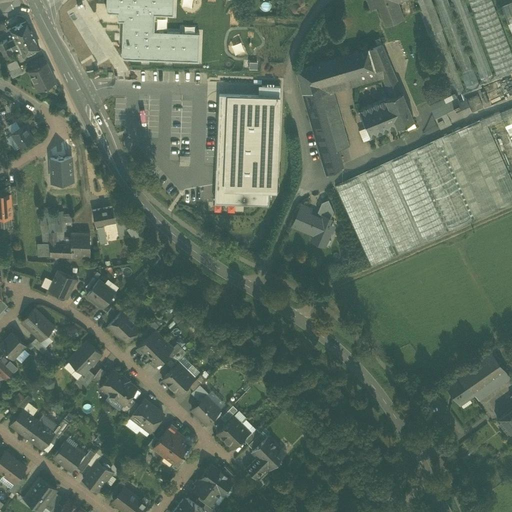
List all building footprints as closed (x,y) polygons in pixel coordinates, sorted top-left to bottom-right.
[(106,0),(106,10),(107,11),(108,12),(117,12),(123,13),(123,20),(121,55),(122,57),(124,58),(198,61),(199,32),(154,31),(155,14),(173,15),(173,0),(106,0)] [(385,24),(404,18),(400,7),(399,7),(399,8),(397,9),(395,3),(395,2),(394,0),(371,0),(373,4),(380,1),(381,4),(379,5),(385,23),(385,24)] [(420,9),(428,33),(429,33),(442,28),(431,0),(418,0),(422,9),(420,9)] [(433,0),(467,90),(480,85),(447,0),(433,0)] [(450,0),(481,82),(494,77),(465,0),(450,0)] [(468,0),(496,76),(511,70),(511,53),(492,0),(468,0)] [(511,1),(501,6),(511,32),(511,1)] [(14,38),(16,42),(33,33),(27,20),(23,22),(22,22),(14,26),(13,26),(10,28),(12,31),(11,32),(14,38)] [(451,93),(452,96),(456,94),(465,91),(442,28),(429,33),(451,93)] [(39,46),(33,33),(16,42),(17,45),(20,51),(21,50),(23,54),(27,52),(27,53),(35,49),(39,46)] [(0,41),(0,46),(1,49),(16,42),(14,38),(7,41),(6,38),(0,41)] [(17,45),(16,42),(1,49),(4,55),(12,51),(11,48),(17,45)] [(295,68),(326,172),(343,164),(338,148),(320,85),(379,68),(382,76),(390,96),(402,91),(382,43),(295,68)] [(7,64),(10,70),(20,65),(17,59),(7,64)] [(29,70),(38,89),(47,85),(46,84),(55,80),(46,61),(29,70)] [(23,72),(20,65),(10,70),(9,70),(13,77),(23,72)] [(320,85),(338,148),(349,145),(334,90),(382,76),(379,68),(320,85)] [(280,86),(262,85),(261,95),(280,96),(280,86)] [(390,96),(385,98),(397,126),(405,122),(413,119),(414,119),(402,91),(390,96)] [(261,95),(219,93),(216,167),(215,201),(254,203),(268,203),(269,190),(276,190),(280,96),(261,95)] [(429,103),(440,126),(483,106),(480,101),(479,98),(478,95),(473,97),(472,95),(470,96),(471,98),(469,99),(467,100),(466,98),(459,101),(456,94),(452,96),(451,93),(429,103)] [(369,137),(397,126),(385,98),(358,109),(369,137)] [(511,106),(500,111),(502,118),(511,142),(511,106)] [(511,179),(487,124),(502,118),(500,111),(479,120),(480,121),(335,186),(371,266),(511,202),(511,179)] [(16,119),(8,124),(12,130),(20,125),(16,119)] [(413,119),(405,122),(407,129),(415,125),(413,119)] [(20,146),(33,138),(25,124),(11,133),(16,139),(17,138),(21,145),(20,146)] [(72,156),(50,157),(52,181),(73,180),(72,156)] [(0,189),(0,193),(11,193),(10,185),(10,183),(0,189)] [(11,203),(11,193),(0,193),(0,223),(12,223),(11,216),(12,216),(11,203)] [(322,214),(330,217),(333,210),(328,199),(322,202),(318,211),(322,215),(322,214)] [(311,240),(324,245),(330,231),(328,230),(331,223),(328,222),(330,217),(322,214),(322,215),(320,219),(309,214),(311,208),(302,203),(293,224),(314,233),(311,240)] [(93,210),(95,224),(115,221),(112,206),(93,210)] [(117,209),(123,218),(127,215),(121,206),(117,209)] [(48,222),(49,231),(56,230),(62,230),(62,222),(64,221),(63,211),(47,212),(48,222)] [(40,212),(41,222),(48,222),(47,212),(40,212)] [(57,243),(56,230),(49,231),(50,255),(71,256),(71,243),(57,243)] [(97,233),(98,240),(100,240),(118,237),(117,230),(97,233)] [(71,256),(90,257),(90,232),(71,232),(71,243),(71,256)] [(49,288),(68,297),(76,278),(58,269),(49,288)] [(87,294),(103,306),(113,291),(104,284),(105,283),(99,278),(87,294)] [(102,316),(106,320),(116,310),(112,306),(102,316)] [(22,321),(41,339),(54,325),(35,307),(22,321)] [(107,325),(124,342),(140,326),(122,309),(107,325)] [(141,333),(146,337),(154,328),(154,329),(159,324),(154,320),(141,333)] [(141,357),(142,359),(163,338),(154,329),(154,328),(146,337),(136,346),(142,352),(141,353),(140,355),(141,357)] [(0,343),(0,345),(13,358),(26,345),(12,331),(0,343)] [(31,341),(43,352),(47,347),(36,337),(31,341)] [(172,347),(163,338),(142,359),(145,361),(147,361),(149,360),(149,359),(150,360),(155,365),(164,355),(173,347),(172,347)] [(82,372),(83,372),(88,367),(102,353),(87,339),(77,349),(78,350),(69,359),(82,372)] [(164,355),(169,360),(178,350),(182,346),(177,342),(172,347),(173,347),(164,355)] [(456,374),(472,393),(474,392),(506,369),(491,349),(456,374)] [(182,354),(178,350),(169,360),(167,362),(171,366),(177,359),(182,354)] [(179,361),(187,369),(192,363),(182,354),(177,359),(179,361)] [(0,358),(0,371),(6,378),(13,371),(0,358)] [(167,383),(170,386),(187,369),(179,361),(172,367),(162,378),(167,382),(167,383)] [(199,371),(192,363),(187,369),(194,376),(199,371)] [(93,376),(98,380),(106,370),(101,366),(95,374),(93,376)] [(75,380),(84,389),(93,376),(95,374),(88,367),(83,372),(82,372),(75,380)] [(124,404),(130,396),(137,386),(129,380),(129,379),(124,374),(123,376),(113,368),(103,383),(108,387),(106,390),(124,404)] [(194,376),(187,369),(170,386),(172,389),(173,389),(178,393),(190,381),(195,376),(194,376)] [(506,369),(474,392),(479,398),(511,375),(506,369)] [(189,385),(193,389),(200,383),(205,377),(201,373),(192,382),(189,385)] [(459,401),(459,402),(472,393),(456,374),(444,382),(459,401)] [(54,377),(45,377),(45,387),(55,386),(54,377)] [(208,391),(200,383),(193,389),(191,392),(200,400),(205,394),(208,391)] [(210,389),(208,391),(205,394),(219,408),(224,403),(210,389)] [(11,411),(17,415),(22,408),(22,409),(28,401),(32,397),(28,393),(11,411)] [(192,408),(206,422),(220,408),(219,408),(205,394),(200,400),(192,408)] [(121,407),(126,411),(135,399),(130,396),(124,404),(121,407)] [(131,415),(150,430),(163,412),(144,397),(140,403),(131,414),(131,415)] [(126,411),(131,414),(140,403),(135,399),(126,411)] [(37,408),(28,401),(22,409),(31,416),(32,415),(37,408)] [(229,408),(233,412),(237,408),(233,404),(229,408)] [(507,433),(511,439),(511,407),(497,418),(508,433),(507,433)] [(10,423),(26,435),(38,419),(32,415),(31,416),(22,409),(22,408),(17,415),(10,423)] [(221,416),(225,420),(233,412),(229,408),(221,416)] [(222,437),(224,439),(241,422),(233,414),(217,431),(221,436),(222,437)] [(58,424),(64,428),(69,422),(63,417),(58,424)] [(45,424),(38,419),(26,435),(42,447),(49,439),(54,432),(52,431),(44,425),(45,424)] [(171,421),(167,427),(173,430),(174,428),(175,428),(177,425),(171,421)] [(249,430),(241,422),(224,439),(227,442),(228,442),(232,447),(249,430)] [(49,439),(53,443),(64,428),(58,424),(52,431),(54,432),(49,439)] [(252,430),(256,434),(260,430),(256,426),(252,430)] [(153,446),(163,453),(180,432),(175,428),(174,428),(173,430),(167,427),(159,438),(153,446)] [(244,438),(248,442),(256,434),(252,430),(244,438)] [(248,442),(253,447),(266,435),(261,430),(260,430),(256,434),(248,442)] [(185,436),(180,432),(163,453),(174,461),(179,454),(188,442),(183,438),(185,436)] [(183,438),(188,442),(192,437),(187,433),(185,436),(183,438)] [(255,458),(267,470),(267,469),(265,466),(267,464),(270,467),(280,456),(280,457),(282,456),(281,455),(287,450),(282,445),(281,447),(267,433),(266,435),(253,447),(252,449),(258,455),(255,458)] [(147,444),(152,448),(153,446),(159,438),(154,434),(147,444)] [(53,455),(71,469),(71,468),(83,453),(76,448),(75,449),(64,441),(53,455)] [(90,459),(88,462),(93,465),(97,460),(103,451),(98,448),(95,452),(90,459)] [(90,449),(85,455),(90,459),(95,452),(90,449)] [(4,472),(15,480),(20,474),(26,466),(5,450),(0,455),(0,470),(4,473),(4,472)] [(172,464),(177,468),(184,458),(179,454),(174,461),(172,464)] [(77,466),(82,470),(88,462),(90,459),(85,455),(77,466)] [(246,466),(250,470),(246,474),(254,482),(258,478),(260,477),(267,470),(255,458),(246,466)] [(83,478),(98,489),(106,479),(110,473),(112,471),(97,460),(93,465),(83,478)] [(205,472),(202,476),(220,490),(222,491),(229,482),(231,479),(225,475),(226,474),(222,471),(220,470),(211,463),(208,467),(207,467),(205,468),(204,469),(204,471),(205,472)] [(229,482),(232,484),(237,477),(226,466),(222,471),(226,474),(225,475),(231,479),(229,482)] [(4,473),(0,478),(10,486),(15,480),(4,472),(4,473)] [(110,473),(106,479),(110,483),(115,476),(110,473)] [(9,488),(14,492),(25,478),(20,474),(15,480),(10,486),(9,488)] [(40,509),(41,509),(45,505),(55,491),(57,489),(39,475),(23,496),(33,503),(34,501),(42,507),(40,509)] [(213,499),(220,490),(202,476),(200,478),(198,478),(197,479),(196,480),(196,482),(197,483),(194,486),(201,492),(204,493),(213,500),(213,499)] [(254,482),(258,487),(264,481),(260,477),(258,478),(254,482)] [(110,492),(115,496),(123,485),(126,482),(121,479),(110,492)] [(128,511),(131,511),(134,509),(141,499),(141,498),(123,485),(115,496),(113,499),(117,502),(116,503),(128,511)] [(45,505),(51,509),(54,506),(61,496),(55,491),(45,505)] [(200,498),(205,502),(212,507),(216,502),(213,499),(213,500),(204,493),(200,498)] [(144,494),(141,498),(141,499),(134,509),(138,511),(139,511),(145,504),(147,504),(150,500),(150,498),(144,494)] [(85,511),(86,511),(69,497),(63,505),(57,511),(85,511)] [(183,498),(177,505),(186,511),(205,511),(207,511),(202,507),(187,497),(185,500),(183,498)] [(49,511),(57,511),(63,505),(57,501),(49,511)] [(213,511),(215,509),(212,507),(205,502),(202,507),(208,511),(213,511)]
